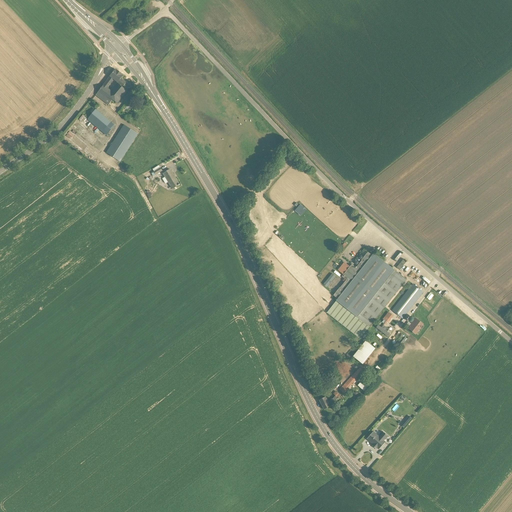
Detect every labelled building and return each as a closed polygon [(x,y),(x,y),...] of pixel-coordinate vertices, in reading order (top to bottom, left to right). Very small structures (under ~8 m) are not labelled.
[(116,70),(109,78),(112,81),(113,79),(118,82),(117,83),(123,88),(126,83),(121,79),(123,76),(124,76),(116,70)] [(109,78),(105,83),(98,92),(111,102),(112,100),(117,104),(127,91),(123,88),(117,83),(111,92),(106,88),(112,81),(109,78)] [(115,125),(96,108),(87,118),(106,135),(115,125)] [(106,153),(120,162),(138,134),(124,125),(106,153)] [(163,174),(173,189),(178,186),(180,185),(179,184),(170,170),(163,174)] [(327,313),(360,339),(369,327),(407,280),(374,254),(372,256),(368,253),(362,261),(356,268),(352,265),(342,278),(346,281),(334,296),(338,299),(327,313)] [(403,258),(397,267),(403,271),(409,262),(403,258)] [(324,283),(328,286),(336,276),(332,273),(324,283)] [(402,318),(420,296),(423,293),(413,285),(410,289),(392,311),(402,318)] [(384,318),(389,322),(393,316),(389,312),(384,318)] [(415,319),(411,324),(412,324),(408,329),(416,334),(423,325),(415,319)] [(384,329),(387,326),(384,324),(382,327),(378,324),(375,328),(388,336),(390,333),(384,329)] [(399,350),(407,339),(405,338),(397,348),(399,350)] [(366,339),(354,355),(363,362),(376,346),(366,339)] [(360,368),(339,390),(343,393),(364,371),(360,368)] [(330,406),(340,396),(336,392),(335,391),(333,394),(335,396),(332,400),(331,399),(328,402),(325,397),(319,400),(324,410),(330,407),(330,406)] [(372,446),(376,450),(377,448),(379,450),(385,442),(384,441),(388,436),(383,432),(379,437),(373,432),(367,439),(373,445),(372,446)]
